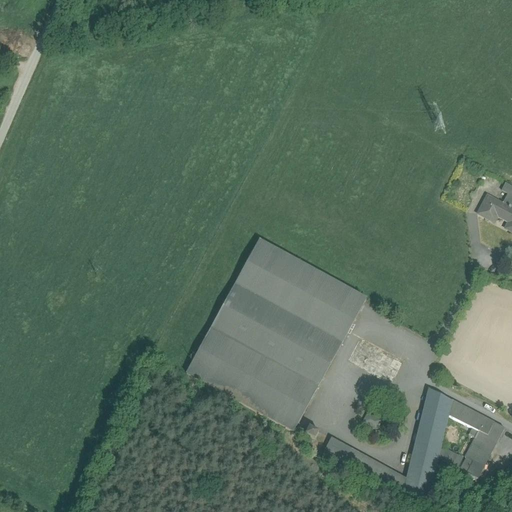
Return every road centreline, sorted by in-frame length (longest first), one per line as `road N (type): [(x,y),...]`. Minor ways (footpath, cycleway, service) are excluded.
road 1 (unclassified): [(479,271),(422,375),(511,428)]
road 2 (unclassified): [(59,0),(0,138)]
